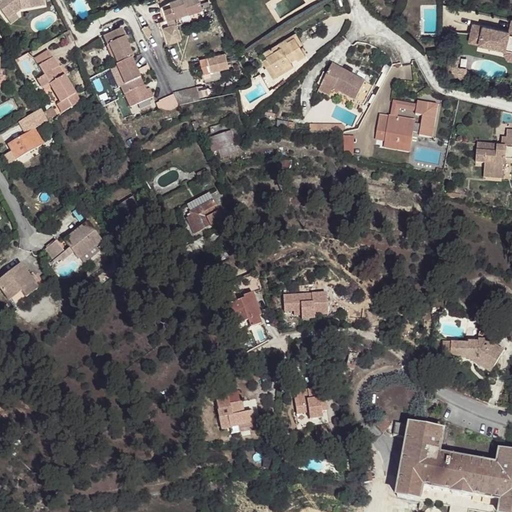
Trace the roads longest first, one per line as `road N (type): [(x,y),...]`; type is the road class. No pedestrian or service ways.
road 1 (unclassified): [(411,370),(395,351),(355,331),(287,337),(151,408)]
road 2 (unclassified): [(411,370),(375,372),(360,391),(370,431),(387,444),(391,476)]
